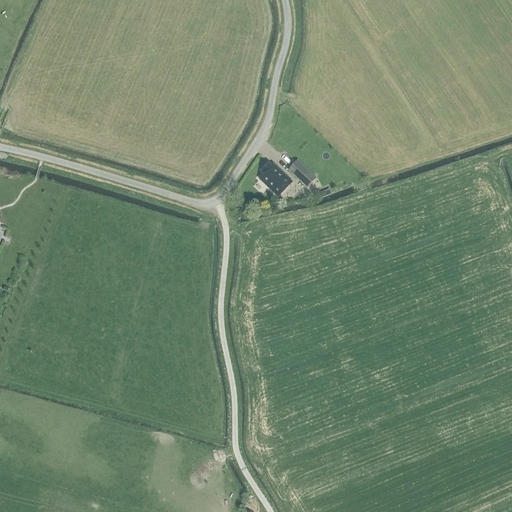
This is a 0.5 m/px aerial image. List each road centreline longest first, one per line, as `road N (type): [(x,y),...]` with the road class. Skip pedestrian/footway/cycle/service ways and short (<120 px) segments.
road 1 (residential): [(217,199),(227,233),(219,309),(235,445),(269,511)]
road 2 (unclassified): [(0,147),(197,202),(217,199)]
road 3 (unclassified): [(217,199),(266,122),(285,39),(284,0)]
